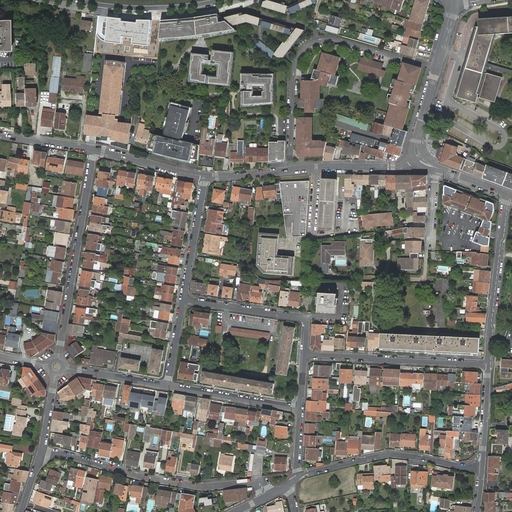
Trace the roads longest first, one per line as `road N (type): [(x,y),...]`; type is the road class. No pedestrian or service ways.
road 1 (residential): [(42,448),(203,486),(260,481),(268,495)]
road 2 (residential): [(58,358),(94,149)]
road 3 (residential): [(296,477),(388,452),(481,467)]
road 4 (residential): [(488,363),(304,355)]
road 5 (residential): [(508,193),(488,363)]
road 6 (tertiary): [(452,0),(416,157)]
road 7 (residential): [(304,355),(300,317),(182,300)]
road 8 (secondary): [(70,0),(137,8),(221,0)]
road 9 (unknown): [(94,149),(99,58),(113,53),(152,62)]
road 10 (residential): [(167,385),(300,408)]
road 11 (residential): [(182,300),(204,176)]
